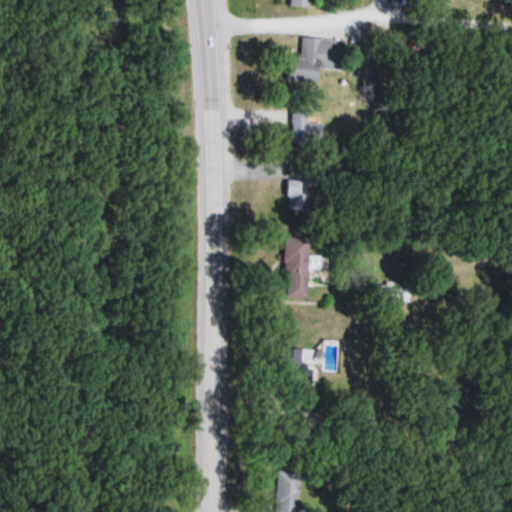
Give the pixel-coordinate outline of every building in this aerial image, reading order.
[(308,0),(289,0),(289,8),(309,8),(308,0)] [(298,83),(316,84),(317,70),(340,71),(341,40),(299,39),(298,83)] [(313,141),(314,114),(288,113),(287,141),(313,141)] [(306,299),(306,240),(286,240),(287,299),(306,299)] [(335,372),(335,342),(320,342),(320,372),(335,372)] [(268,511),(290,511),(295,474),(274,472),(268,511)]
